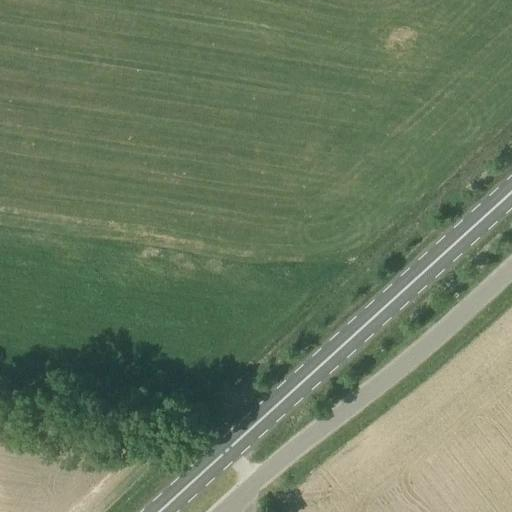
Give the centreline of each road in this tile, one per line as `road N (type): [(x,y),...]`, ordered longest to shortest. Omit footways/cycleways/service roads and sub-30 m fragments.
road 1 (primary): [(159,511),(511,193)]
road 2 (unclassified): [(224,511),(511,270)]
